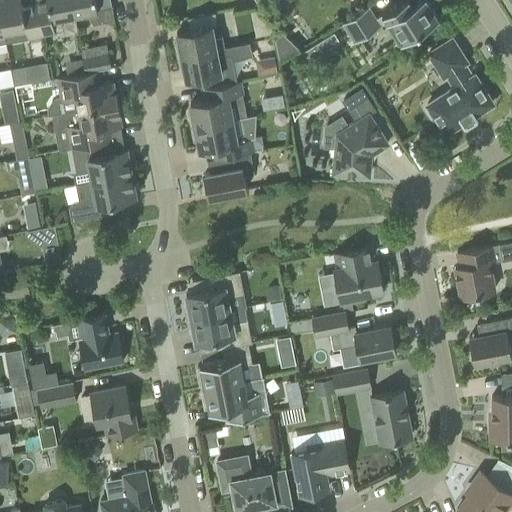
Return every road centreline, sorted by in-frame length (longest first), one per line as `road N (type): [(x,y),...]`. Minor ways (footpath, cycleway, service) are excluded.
road 1 (residential): [(189,511),(151,328),(167,208),(130,0)]
road 2 (residential): [(387,511),(439,473),(450,446),(453,402),(424,269),(421,211),(453,179),(511,145)]
